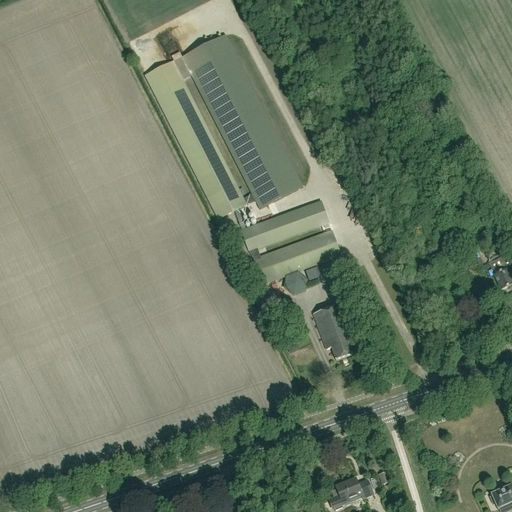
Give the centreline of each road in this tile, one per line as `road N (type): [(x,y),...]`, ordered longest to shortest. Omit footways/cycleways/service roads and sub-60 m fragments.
road 1 (primary): [(74,511),(387,405)]
road 2 (primary): [(387,405),(511,364)]
